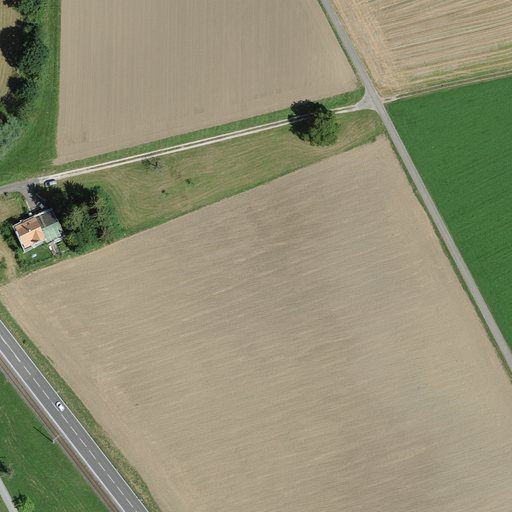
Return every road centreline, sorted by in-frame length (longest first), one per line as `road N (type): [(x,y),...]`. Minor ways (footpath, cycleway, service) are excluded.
road 1 (track): [(0,190),(374,100)]
road 2 (primary): [(135,511),(0,335)]
road 3 (track): [(511,73),(374,100)]
